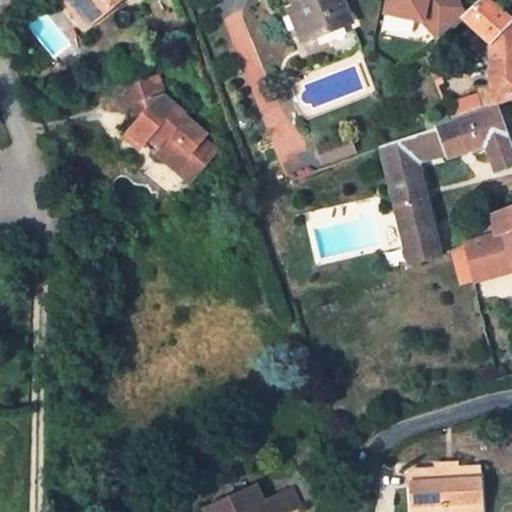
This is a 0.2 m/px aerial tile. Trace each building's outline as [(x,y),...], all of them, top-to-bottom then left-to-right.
[(65,0),(63,2),(84,29),(92,22),(74,0),(65,0)] [(74,0),(92,22),(119,0),(74,0)] [(341,0),(290,0),(293,7),(306,41),(351,23),(341,0)] [(387,0),(385,19),(456,28),(459,0),(387,0)] [(480,0),(462,17),(490,44),(491,106),(511,98),(511,20),(487,0),(480,0)] [(287,9),(300,43),(306,41),(293,7),(287,9)] [(428,68),(446,51),(438,40),(422,55),(428,68)] [(443,83),(439,73),(431,76),(435,86),(443,83)] [(156,74),(115,88),(121,112),(130,110),(134,123),(123,137),(138,150),(143,144),(149,137),(157,144),(152,151),(190,182),(216,151),(202,139),(205,136),(182,115),(183,114),(163,96),(156,74)] [(393,144),(380,148),(390,186),(410,264),(438,256),(424,200),(426,199),(421,179),(418,161),(445,155),(445,159),(484,144),(495,174),(511,167),(511,150),(496,106),(436,128),(425,132),(424,132),(414,136),(403,140),(395,142),(393,144)] [(143,144),(152,151),(157,144),(149,137),(143,144)] [(319,150),(324,165),(353,155),(348,140),(319,150)] [(475,282),(511,271),(511,206),(489,215),(495,234),(465,245),(465,246),(475,282)] [(493,295),(490,284),(474,288),(477,299),(493,295)] [(437,475),(457,474),(457,469),(456,463),(436,465),(436,470),(437,475)] [(436,470),(408,471),(411,511),(483,511),(479,468),(457,469),(457,474),(437,475),(436,470)] [(255,487),(204,511),(282,511),(275,496),(263,501),(255,487)] [(282,511),(299,504),(291,488),(275,496),(282,511)]
